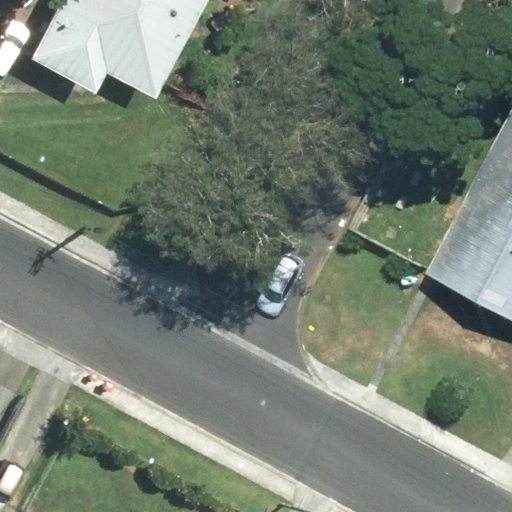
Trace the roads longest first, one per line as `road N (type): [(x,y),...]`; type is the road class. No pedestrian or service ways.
road 1 (residential): [(197,388),(413,0)]
road 2 (residential): [(426,511),(197,388)]
road 3 (residential): [(197,388),(0,280)]
